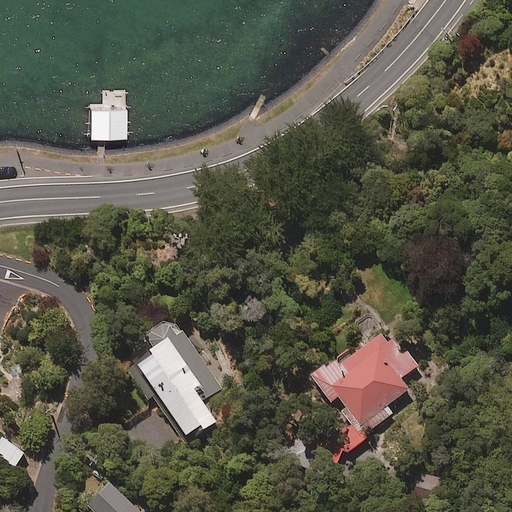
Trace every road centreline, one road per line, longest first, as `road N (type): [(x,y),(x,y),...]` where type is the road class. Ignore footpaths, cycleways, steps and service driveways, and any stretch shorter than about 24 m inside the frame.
road 1 (secondary): [(447,0),(372,84),(326,123),(248,169),(154,194),(0,201)]
road 2 (residential): [(40,511),(86,370),(88,330),(62,289),(0,265)]
